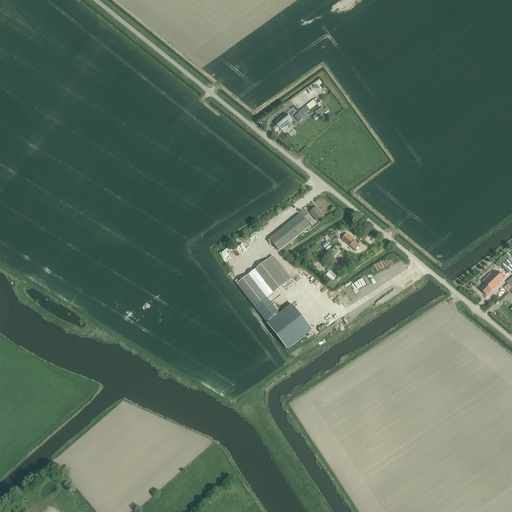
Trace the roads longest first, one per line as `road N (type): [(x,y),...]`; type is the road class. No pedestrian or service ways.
road 1 (unclassified): [(511,339),(95,0)]
road 2 (unknown): [(320,181),(266,234),(315,293),(341,307),(420,264)]
